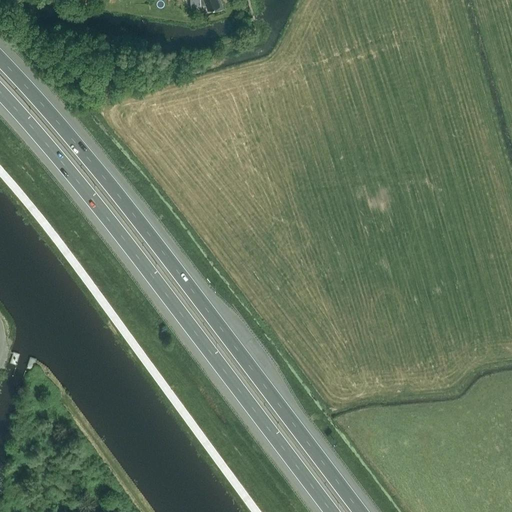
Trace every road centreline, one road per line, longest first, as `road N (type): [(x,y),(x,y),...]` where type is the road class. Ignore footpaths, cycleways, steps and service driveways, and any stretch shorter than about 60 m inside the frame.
road 1 (motorway): [(362,511),(126,203),(0,57)]
road 2 (motorway): [(0,94),(329,511)]
